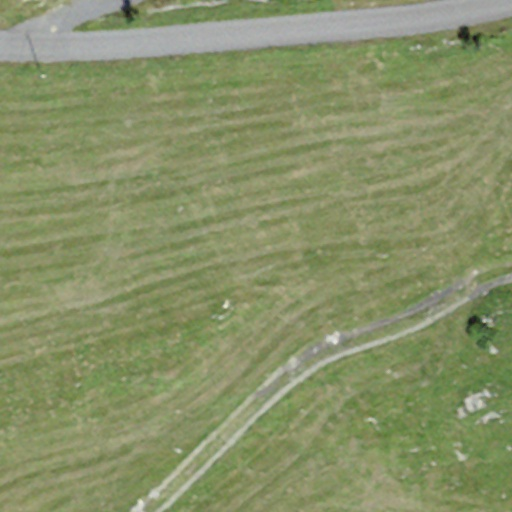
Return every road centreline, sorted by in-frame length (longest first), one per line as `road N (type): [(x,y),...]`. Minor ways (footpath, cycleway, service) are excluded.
road 1 (track): [(0,45),(281,28),(500,0)]
road 2 (track): [(511,269),(291,360),(141,511)]
